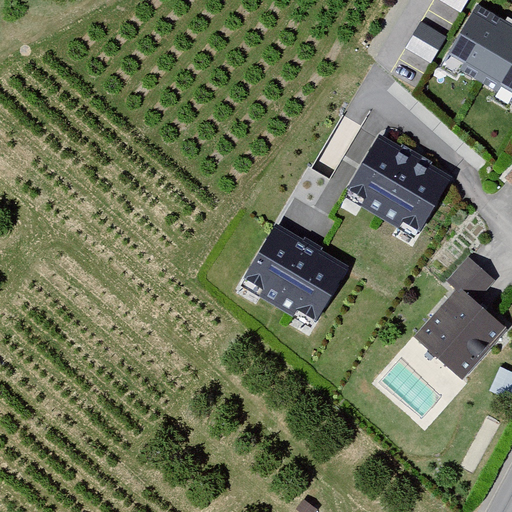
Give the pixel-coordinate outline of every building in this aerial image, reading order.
[(442,0),(461,11),(467,0),(442,0)] [(511,96),(511,21),(478,1),(444,57),(511,98),(511,96)] [(407,47),(432,61),(447,36),(423,22),(407,47)] [(451,176),(378,134),(345,193),(418,234),(451,176)] [(348,263),(276,222),(241,284),(313,324),(348,263)] [(499,287),(468,260),(446,286),(455,294),(413,343),(465,387),(510,335),(480,309),(499,287)]
